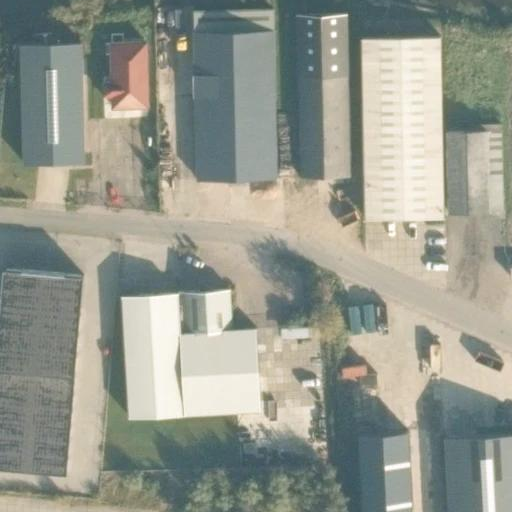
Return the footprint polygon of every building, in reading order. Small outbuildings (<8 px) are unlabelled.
[(273,29),(273,6),(194,8),(194,31),(193,31),(197,178),(276,176),(272,29),(273,29)] [(348,174),(345,11),(296,13),(300,175),(348,174)] [(443,214),(439,34),(361,36),(365,216),(443,214)] [(146,40),(111,41),(112,80),(103,80),(103,93),(112,93),(112,104),(147,103),(146,40)] [(82,41),(22,42),(25,162),(85,161),(82,41)] [(502,211),(501,124),(480,124),(480,131),(448,132),(449,212),(502,211)] [(3,267),(0,305),(0,307),(40,310),(43,270),(3,267)] [(43,270),(40,310),(80,313),(83,273),(43,270)] [(230,288),(182,290),(122,293),(128,414),(185,412),(259,408),(255,325),(232,326),(230,288)] [(0,307),(0,327),(38,330),(40,310),(0,307)] [(40,310),(38,330),(78,333),(80,313),(40,310)] [(0,327),(0,347),(36,350),(38,330),(0,327)] [(38,330),(36,350),(76,353),(78,333),(38,330)] [(0,347),(0,367),(35,370),(36,350),(0,347)] [(456,390),(462,352),(443,349),(435,395),(446,397),(447,388),(456,390)] [(36,350),(35,370),(75,373),(76,353),(36,350)] [(0,367),(0,387),(33,390),(35,370),(0,367)] [(35,370),(33,390),(73,393),(75,373),(35,370)] [(0,387),(0,403),(32,406),(33,390),(0,387)] [(33,390),(32,406),(72,409),(73,393),(33,390)] [(0,403),(0,419),(30,422),(32,406),(0,403)] [(32,406),(30,422),(70,425),(72,409),(32,406)] [(0,419),(0,435),(29,438),(30,422),(0,419)] [(30,422),(29,438),(69,441),(70,425),(30,422)] [(411,511),(406,429),(358,432),(362,511),(411,511)] [(511,511),(511,432),(446,436),(449,511),(511,511)] [(0,435),(0,451),(28,454),(29,438),(0,435)] [(29,438),(28,454),(68,457),(69,441),(29,438)] [(0,451),(0,467),(26,470),(28,454),(0,451)] [(28,454),(26,470),(66,473),(68,457),(28,454)]
